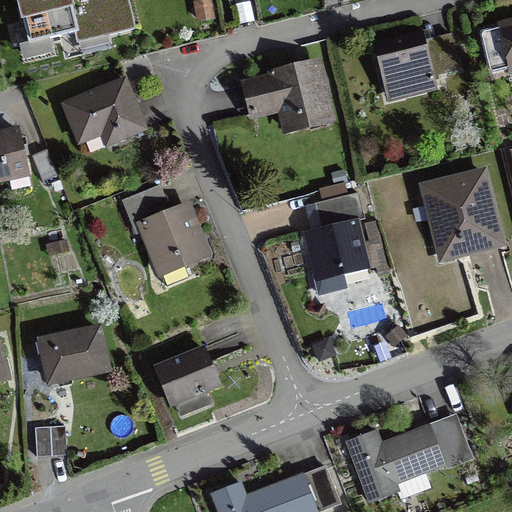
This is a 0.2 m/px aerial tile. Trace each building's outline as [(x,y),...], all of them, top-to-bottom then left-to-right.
[(50,40),(75,34),(77,46),(79,45),(81,52),(83,52),(84,56),(110,49),(109,45),(111,45),(109,38),(137,31),(128,0),(15,0),(21,23),(22,22),(28,45),(19,47),(23,64),(54,56),(50,40)] [(216,21),(211,0),(204,0),(194,2),(198,24),(216,21)] [(254,21),(250,2),(235,5),(239,25),(254,21)] [(498,28),(480,32),(489,73),(507,69),(509,75),(511,74),(511,18),(497,22),(498,28)] [(424,31),(374,43),(384,86),(372,88),(376,105),(388,102),(389,109),(407,105),(406,100),(439,92),(435,78),(462,71),(453,35),(426,41),(424,31)] [(240,82),(249,121),(277,115),(282,134),(282,136),(336,123),(322,60),(317,61),(267,73),(267,76),(240,82)] [(126,77),(60,104),(78,147),(101,137),(107,150),(149,132),(126,77)] [(0,131),(0,185),(10,183),(11,192),(32,187),(29,175),(33,174),(27,146),(24,147),(20,127),(0,131)] [(48,150),(32,156),(43,182),(51,179),(52,181),(59,179),(48,150)] [(488,167),(418,185),(424,207),(412,210),(416,224),(428,221),(439,265),(508,248),(488,167)] [(310,232),(304,233),(314,274),(312,274),(318,297),(349,290),(348,285),(368,280),(366,271),(372,269),(365,242),(360,222),(365,221),(359,193),(349,196),(347,191),(352,189),(351,183),(348,183),(345,170),(330,174),(333,185),(319,189),(322,202),(304,206),(310,232)] [(52,183),(56,193),(65,189),(60,179),(52,183)] [(160,186),(122,201),(136,236),(140,235),(158,280),(163,278),(167,288),(189,279),(186,270),(214,258),(191,202),(170,211),(160,186)] [(390,275),(377,221),(364,224),(369,242),(365,242),(372,269),(376,268),(379,277),(390,275)] [(70,251),(67,240),(45,246),(48,257),(70,251)] [(102,325),(36,339),(37,344),(35,344),(37,357),(39,356),(46,389),(52,387),(53,390),(72,386),(71,383),(113,375),(102,325)] [(386,337),(396,348),(409,336),(399,325),(386,337)] [(320,363),(337,356),(330,338),(313,345),(320,363)] [(2,343),(0,343),(0,386),(11,384),(2,343)] [(204,347),(154,367),(170,409),(176,406),(181,419),(214,406),(209,393),(221,389),(216,377),(219,375),(215,365),(212,367),(204,347)] [(378,431),(346,442),(369,504),(398,493),(401,501),(432,490),(426,474),(446,467),(447,469),(473,460),(457,416),(382,443),(378,431)] [(36,458),(67,456),(66,427),(35,428),(36,458)] [(242,482),(210,494),(216,511),(322,511),(341,505),(327,467),(304,476),(303,474),(247,495),(242,482)]
